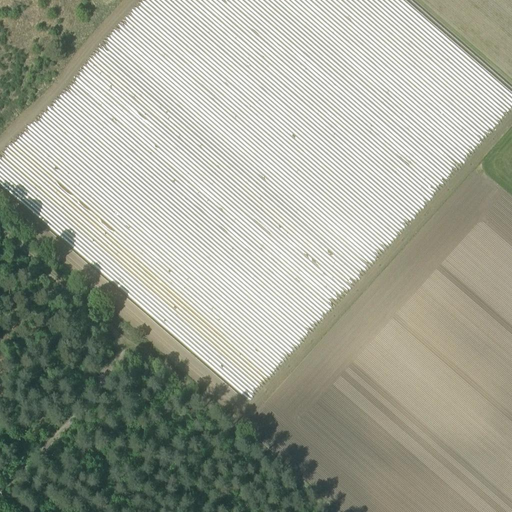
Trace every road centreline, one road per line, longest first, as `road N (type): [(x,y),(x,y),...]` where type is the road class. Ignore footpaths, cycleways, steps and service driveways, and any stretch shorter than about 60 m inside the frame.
road 1 (track): [(134,344),(329,511)]
road 2 (track): [(134,344),(2,500)]
road 3 (track): [(0,142),(127,0)]
road 4 (track): [(0,226),(134,344)]
